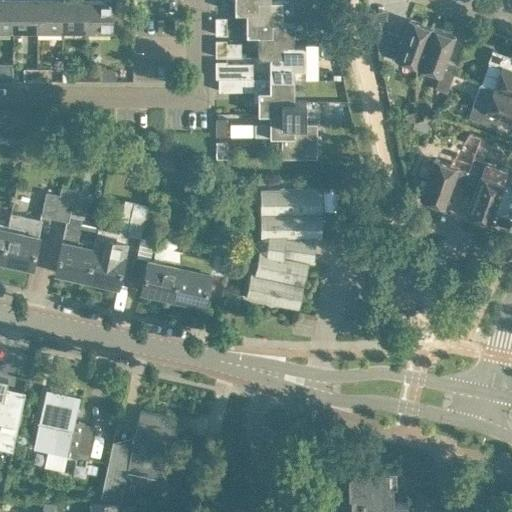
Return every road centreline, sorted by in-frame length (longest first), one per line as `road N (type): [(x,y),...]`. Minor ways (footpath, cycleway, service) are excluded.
road 1 (residential): [(0,97),(185,98),(196,88),(195,0)]
road 2 (unclassified): [(262,371),(0,313)]
road 3 (unclassified): [(489,393),(388,372),(314,373)]
road 4 (unclassified): [(309,393),(481,424)]
road 5 (residential): [(288,511),(282,480),(255,433),(262,371)]
road 6 (unclassified): [(314,373),(342,235)]
